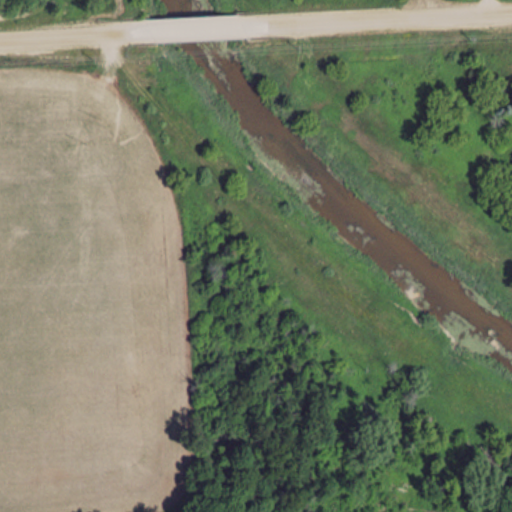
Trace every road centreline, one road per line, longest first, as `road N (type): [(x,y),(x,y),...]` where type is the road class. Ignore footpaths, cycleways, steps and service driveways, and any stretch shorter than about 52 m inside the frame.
road 1 (residential): [(243,28),(511,13)]
road 2 (residential): [(0,40),(147,32)]
